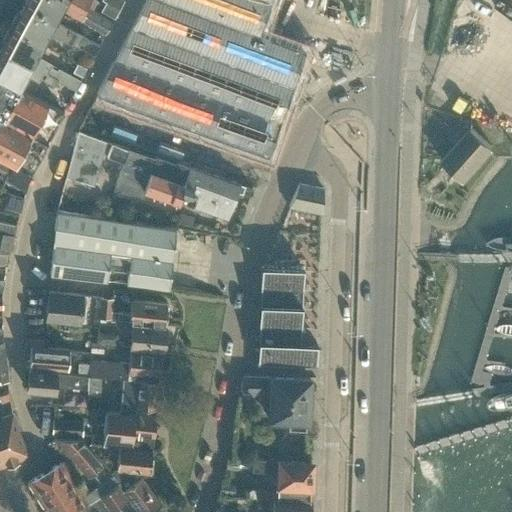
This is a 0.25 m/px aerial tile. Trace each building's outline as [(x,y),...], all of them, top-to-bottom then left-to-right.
[(71,0),(25,0),(23,5),(54,21),(60,8),(80,19),(86,8),(71,0)] [(145,0),(96,92),(268,153),(304,49),(257,32),(267,0),(145,0)] [(123,0),(107,0),(101,11),(114,18),(123,0)] [(54,21),(23,5),(19,12),(18,11),(10,26),(42,44),(48,32),(73,45),(74,44),(94,55),(99,45),(79,34),(54,21)] [(87,8),(80,20),(105,34),(112,22),(87,8)] [(10,26),(2,41),(4,42),(0,49),(0,50),(29,66),(58,81),(58,80),(75,89),(80,80),(58,69),(60,66),(53,62),(52,64),(35,56),(42,44),(10,26)] [(0,50),(0,77),(18,87),(25,74),(38,81),(40,76),(44,78),(43,80),(55,86),(58,81),(29,66),(0,50)] [(63,112),(18,87),(0,77),(0,116),(47,142),(63,112)] [(441,85),(432,99),(449,110),(458,95),(441,85)] [(0,116),(0,160),(8,165),(5,172),(2,179),(25,190),(31,173),(39,158),(47,142),(0,116)] [(442,160),(462,179),(491,146),(471,128),(442,160)] [(105,140),(77,130),(65,177),(93,183),(105,140)] [(127,147),(112,142),(107,156),(123,161),(127,147)] [(123,161),(116,179),(114,186),(142,196),(144,189),(177,200),(180,189),(189,192),(191,185),(183,182),(188,165),(176,161),(175,163),(154,156),(154,157),(127,147),(123,161)] [(0,160),(0,170),(5,172),(8,165),(0,160)] [(229,206),(196,195),(204,171),(188,165),(183,182),(191,185),(189,192),(191,192),(189,197),(194,198),(192,205),(225,216),(229,206)] [(234,190),(241,193),(244,185),(204,171),(196,195),(229,206),(234,190)] [(324,189),(299,184),(289,206),(323,213),(324,189)] [(191,192),(189,192),(180,189),(177,200),(192,205),(194,198),(189,197),(191,192)] [(24,197),(7,192),(2,205),(21,209),(24,197)] [(168,288),(174,225),(56,211),(50,274),(107,280),(109,259),(131,262),(129,283),(168,288)] [(0,231),(14,234),(16,224),(0,220),(0,231)] [(0,252),(9,253),(14,234),(0,231),(0,239),(1,239),(0,246),(0,252)] [(9,253),(0,252),(0,264),(6,265),(9,253)] [(259,317),(257,362),(316,364),(317,343),(301,342),(301,338),(304,339),(304,330),(301,329),(303,268),(261,267),(259,317)] [(45,318),(79,322),(82,295),(48,291),(45,318)] [(98,318),(106,318),(112,319),(114,298),(100,297),(98,318)] [(130,320),(165,323),(167,303),(139,300),(138,312),(131,312),(130,320)] [(163,349),(165,325),(134,322),(132,346),(163,349)] [(107,336),(106,343),(113,343),(117,343),(118,332),(114,332),(111,332),(107,336)] [(31,346),(29,366),(67,370),(68,362),(64,362),(65,349),(31,346)] [(88,376),(100,377),(100,376),(123,378),(127,378),(128,372),(160,376),(162,353),(130,350),(129,363),(89,360),(89,364),(89,366),(88,376)] [(79,363),(78,375),(88,376),(89,366),(89,364),(79,363)] [(88,376),(78,375),(29,370),(27,390),(55,393),(55,384),(79,387),(87,387),(88,376)] [(243,375),(239,398),(269,399),(268,420),(288,421),(288,428),(305,429),(306,420),(308,420),(309,377),(243,375)] [(100,395),(100,377),(88,376),(87,387),(87,395),(100,395)] [(159,381),(127,378),(123,378),(120,412),(135,413),(135,406),(157,408),(159,381)] [(118,446),(152,450),(153,436),(154,436),(156,415),(135,413),(120,412),(105,411),(102,445),(118,446)] [(13,414),(0,418),(0,468),(29,457),(13,414)] [(52,433),(82,435),(82,421),(53,420),(52,433)] [(104,464),(82,439),(54,437),(89,477),(104,464)] [(150,471),(152,450),(118,446),(116,468),(111,471),(119,481),(133,470),(150,471)] [(311,460),(278,459),(254,458),(254,469),(278,471),(277,497),(309,499),(310,482),(311,480),(312,474),(310,472),(311,460)] [(74,482),(61,462),(48,470),(28,482),(46,511),(74,511),(87,504),(87,503),(83,497),(77,488),(78,487),(76,484),(77,484),(75,481),(74,482)] [(100,496),(110,510),(128,498),(138,511),(150,511),(161,504),(140,476),(139,477),(133,470),(119,481),(121,482),(102,495),(100,496)] [(110,511),(109,511),(110,510),(100,496),(91,501),(97,511),(110,511)] [(311,511),(312,500),(274,498),(273,511),(311,511)]
